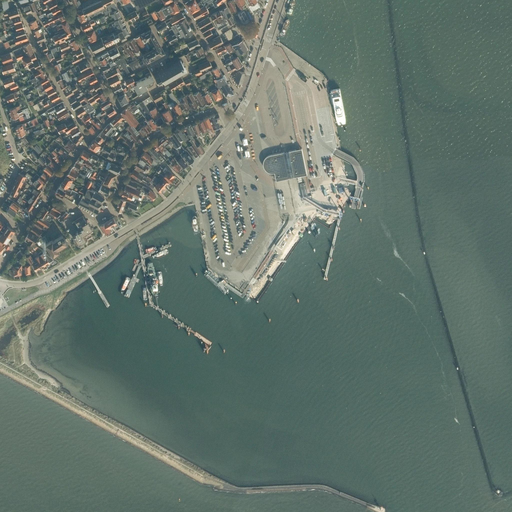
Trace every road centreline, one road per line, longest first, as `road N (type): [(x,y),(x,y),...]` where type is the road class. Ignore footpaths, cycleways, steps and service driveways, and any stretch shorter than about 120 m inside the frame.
road 1 (tertiary): [(1,286),(38,282),(134,225)]
road 2 (tertiary): [(134,225),(178,192),(232,124)]
road 3 (tertiary): [(232,124),(281,0)]
road 4 (residential): [(270,0),(245,83),(222,109)]
